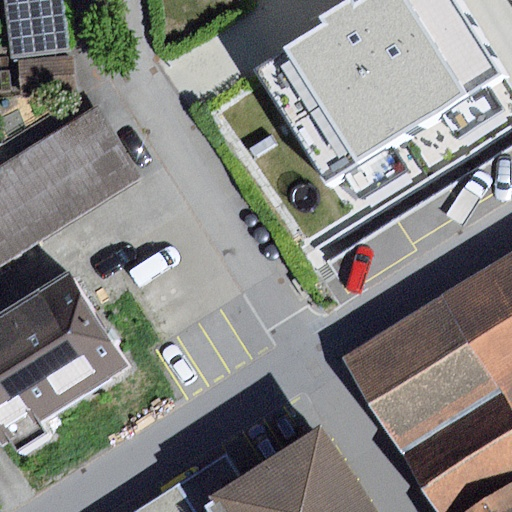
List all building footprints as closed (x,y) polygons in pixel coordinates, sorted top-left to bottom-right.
[(67,0),(5,0),(12,57),(73,51),(67,0)] [(328,28),(256,73),(327,187),(506,77),(458,0),(373,0),(364,6),(357,0),(323,21),(328,28)] [(74,57),(20,64),(25,100),(78,94),(74,57)] [(98,108),(0,169),(0,266),(142,178),(98,108)] [(511,252),(441,296),(511,408),(511,252)] [(72,269),(0,313),(0,442),(4,448),(13,443),(21,456),(52,437),(44,424),(134,367),(72,269)] [(340,360),(435,511),(484,511),(511,495),(511,408),(441,296),(340,360)] [(374,511),(325,433),(245,483),(228,457),(140,511),(374,511)] [(511,511),(511,495),(484,511),(511,511)]
